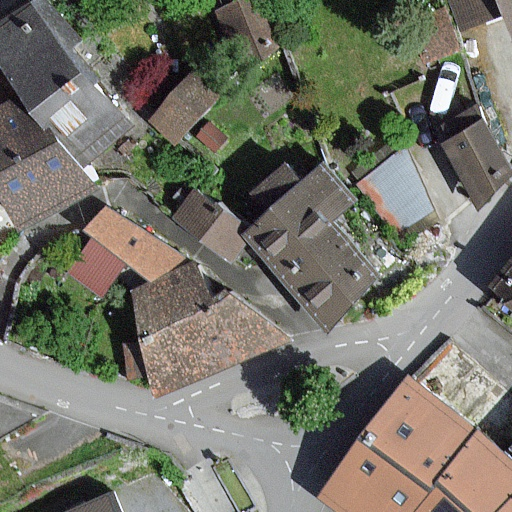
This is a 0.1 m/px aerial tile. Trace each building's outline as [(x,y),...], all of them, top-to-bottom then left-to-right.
[(35,0),(0,23),(0,41),(17,65),(34,87),(60,123),(67,118),(95,161),(146,120),(47,0),(35,0)] [(289,42),(269,0),(236,0),(219,8),(249,82),(289,42)] [(511,0),(455,0),(466,28),(511,12),(511,0)] [(0,74),(17,65),(0,41),(0,74)] [(235,86),(206,61),(153,120),(180,145),(235,86)] [(0,144),(3,149),(0,150),(0,165),(11,191),(29,228),(110,184),(95,161),(67,118),(60,123),(34,87),(0,104),(0,144)] [(485,209),(511,175),(511,155),(492,118),(451,140),(485,209)] [(230,138),(213,122),(201,135),(218,150),(230,138)] [(256,224),(249,230),(256,238),(338,331),(389,275),(373,255),(340,217),(359,200),(330,165),(312,179),(294,157),(257,189),(276,208),(256,224)] [(0,262),(0,196),(11,191),(0,165),(0,283),(14,279),(7,260),(0,262)] [(256,224),(199,185),(176,216),(237,262),(256,238),(249,230),(256,224)] [(189,254),(110,204),(89,227),(98,234),(131,259),(157,279),(175,270),(189,254)] [(131,259),(98,234),(72,271),(107,297),(131,259)] [(224,299),(200,259),(175,270),(157,279),(138,288),(162,395),(301,338),(240,290),(224,299)] [(511,268),(492,294),(511,309),(511,268)] [(355,511),(417,511),(485,432),(420,377),(326,487),(355,511)] [(504,511),(511,504),(511,455),(485,432),(417,511),(504,511)] [(122,511),(117,497),(69,511),(122,511)]
